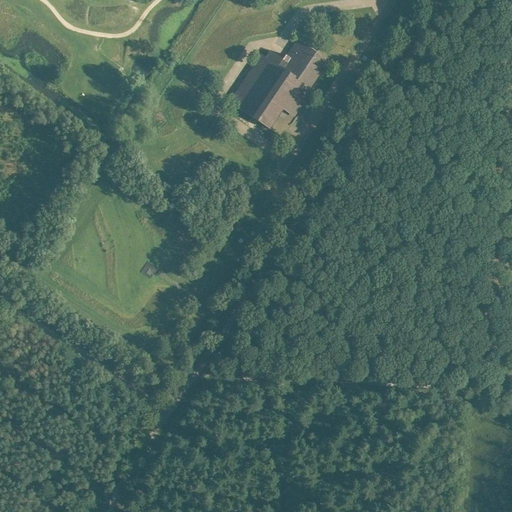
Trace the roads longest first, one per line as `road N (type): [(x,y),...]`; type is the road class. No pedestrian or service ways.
road 1 (track): [(447,0),(168,410)]
road 2 (track): [(0,298),(168,410)]
